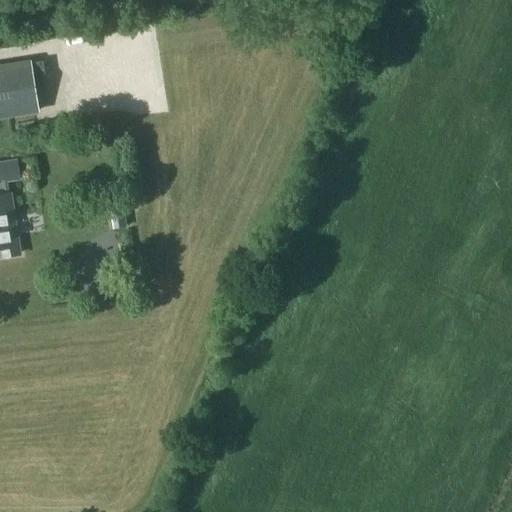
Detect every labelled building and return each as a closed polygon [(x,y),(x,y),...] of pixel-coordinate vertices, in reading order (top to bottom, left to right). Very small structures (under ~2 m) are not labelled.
[(283,66),(283,51),(263,52),(264,67),(283,66)] [(0,116),(38,111),(35,88),(47,86),(43,61),(0,67),(0,116)] [(250,124),(237,142),(250,151),(263,133),(250,124)] [(149,153),(146,164),(160,169),(164,158),(149,153)] [(0,248),(1,248),(2,256),(19,254),(17,236),(9,238),(5,216),(14,215),(10,194),(7,195),(5,181),(18,179),(16,161),(0,163),(0,248)]
